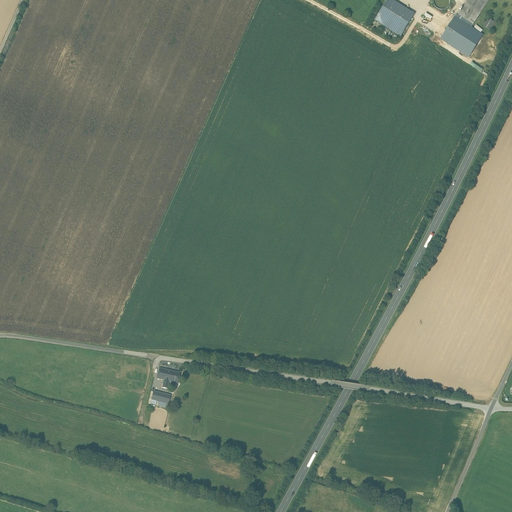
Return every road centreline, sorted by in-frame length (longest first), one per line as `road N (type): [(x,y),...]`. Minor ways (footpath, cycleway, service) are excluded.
road 1 (primary): [(511,68),(281,511)]
road 2 (unclassified): [(492,408),(0,335)]
